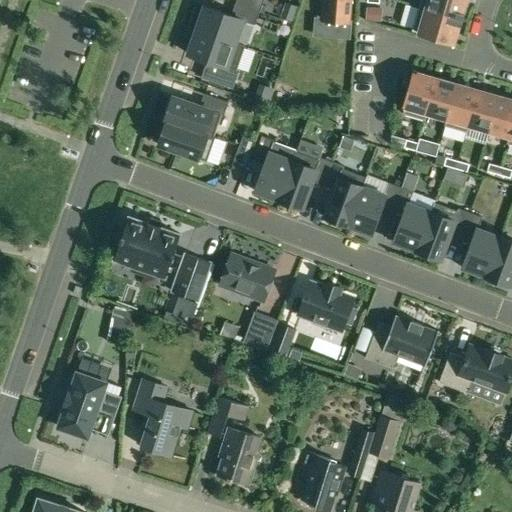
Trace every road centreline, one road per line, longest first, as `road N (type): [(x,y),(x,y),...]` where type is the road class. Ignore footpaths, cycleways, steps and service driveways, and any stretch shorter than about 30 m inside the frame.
road 1 (residential): [(511,315),(92,159)]
road 2 (unclassified): [(92,159),(0,426)]
road 3 (residential): [(185,511),(0,455)]
road 4 (unclassified): [(147,0),(92,159)]
